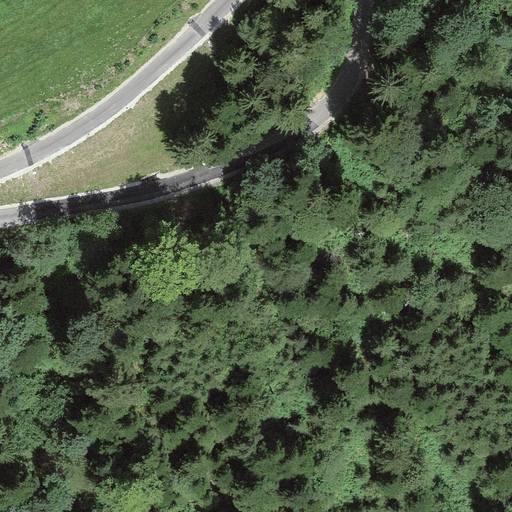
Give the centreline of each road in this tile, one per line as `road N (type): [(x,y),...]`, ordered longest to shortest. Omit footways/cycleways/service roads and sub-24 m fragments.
road 1 (track): [(369,0),(336,95),(292,140),(167,191),(0,217)]
road 2 (track): [(226,0),(106,111),(0,169)]
